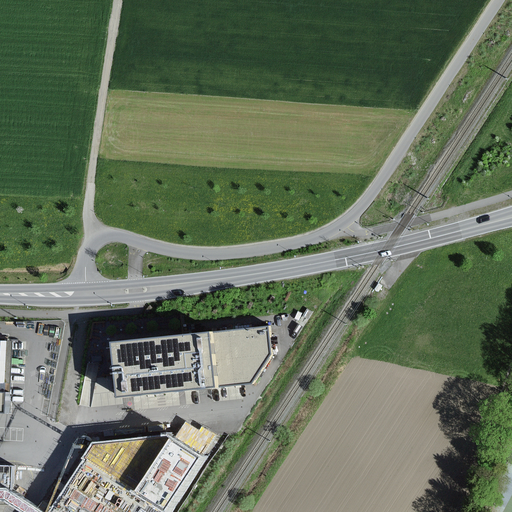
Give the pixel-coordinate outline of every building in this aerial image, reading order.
[(388,284),(384,282),(379,289),(383,291),(388,284)] [(269,325),(112,342),(118,399),(251,385),(272,357),(269,325)] [(0,414),(3,414),(4,412),(14,413),(17,340),(0,339),(0,414)] [(94,444),(48,511),(164,511),(201,458),(169,437),(94,444)] [(18,468),(0,466),(0,509),(0,499),(16,500),(18,468)] [(511,511),(511,466),(488,511),(511,511)]
